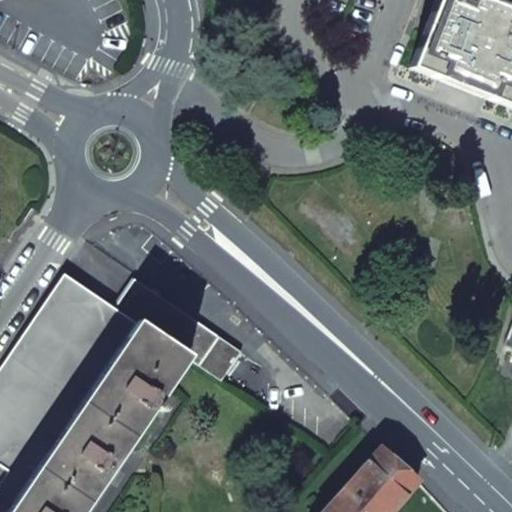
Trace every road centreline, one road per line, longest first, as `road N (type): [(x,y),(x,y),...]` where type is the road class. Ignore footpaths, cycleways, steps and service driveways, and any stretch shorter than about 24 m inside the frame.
road 1 (tertiary): [(505,511),(144,174)]
road 2 (residential): [(87,184),(0,315)]
road 3 (residential): [(134,116),(179,37),(175,0)]
